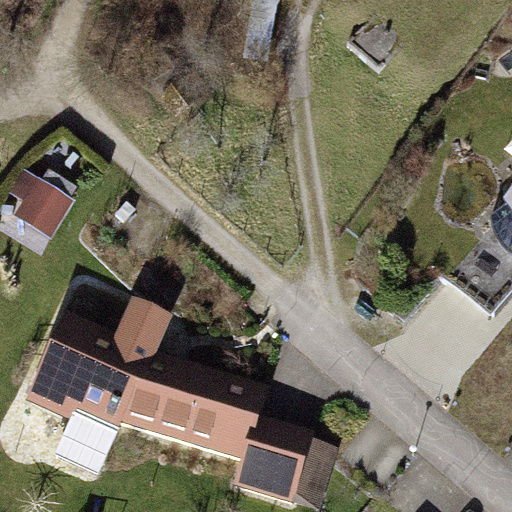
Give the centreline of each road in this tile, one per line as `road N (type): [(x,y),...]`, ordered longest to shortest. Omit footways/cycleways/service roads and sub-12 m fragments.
road 1 (residential): [(298,0),(290,13),(324,329),(511,500)]
road 2 (track): [(324,329),(49,72)]
